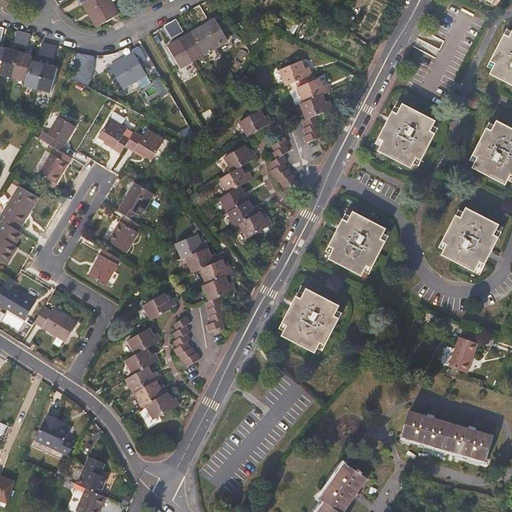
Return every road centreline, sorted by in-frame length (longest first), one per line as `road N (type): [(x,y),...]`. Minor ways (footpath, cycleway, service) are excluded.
road 1 (residential): [(166,488),(329,172)]
road 2 (residential): [(100,174),(48,260),(113,309),(71,387)]
road 3 (residential): [(329,172),(402,216),(414,257),(442,288),(481,289),(511,251)]
road 4 (residential): [(329,172),(420,0)]
road 5 (residential): [(71,387),(107,416),(141,469),(166,488)]
road 6 (residential): [(58,30),(95,42),(128,33),(181,0)]
